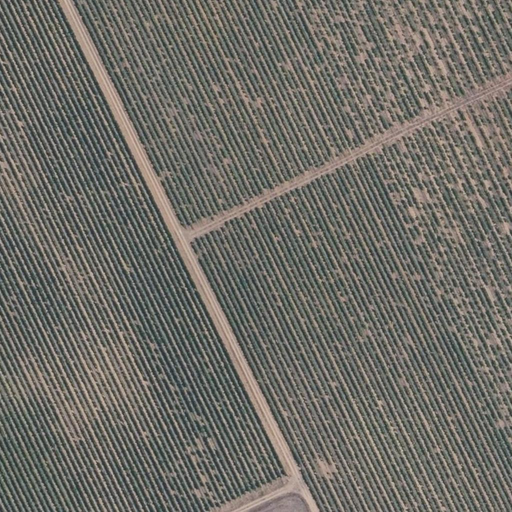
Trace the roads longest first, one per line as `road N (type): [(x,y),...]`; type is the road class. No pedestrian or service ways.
road 1 (track): [(318,511),(70,0)]
road 2 (track): [(185,236),(511,80)]
